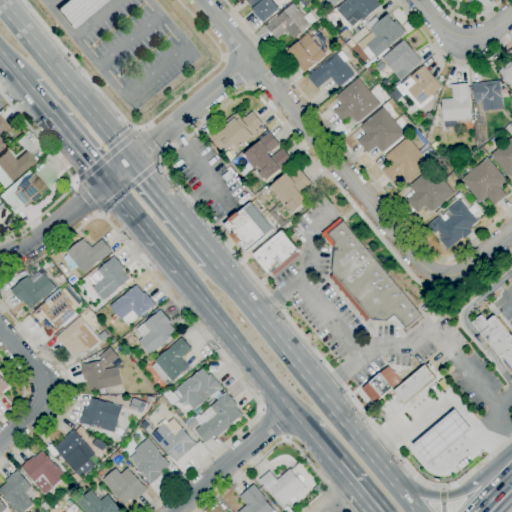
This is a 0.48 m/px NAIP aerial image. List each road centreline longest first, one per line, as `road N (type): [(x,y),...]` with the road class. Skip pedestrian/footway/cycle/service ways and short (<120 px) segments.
road 1 (residential): [(201,0),(420,264),(441,276)]
road 2 (tertiary): [(0,256),(26,247),(107,185),(251,60)]
road 3 (primary): [(134,161),(3,0)]
road 4 (primary): [(177,272),(287,408)]
road 5 (residential): [(169,511),(287,408)]
road 6 (primary): [(418,511),(321,390)]
road 7 (primary): [(23,81),(107,185)]
road 8 (primary): [(321,390),(240,289)]
road 9 (primary): [(213,260),(134,161)]
